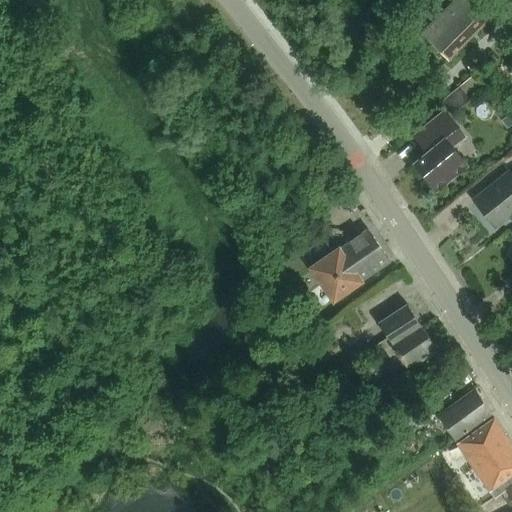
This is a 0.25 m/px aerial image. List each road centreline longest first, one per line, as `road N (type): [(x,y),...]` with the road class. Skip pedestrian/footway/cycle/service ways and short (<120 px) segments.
road 1 (secondary): [(511,389),(359,163)]
road 2 (residential): [(359,163),(511,20)]
road 3 (secondary): [(359,163),(233,0)]
